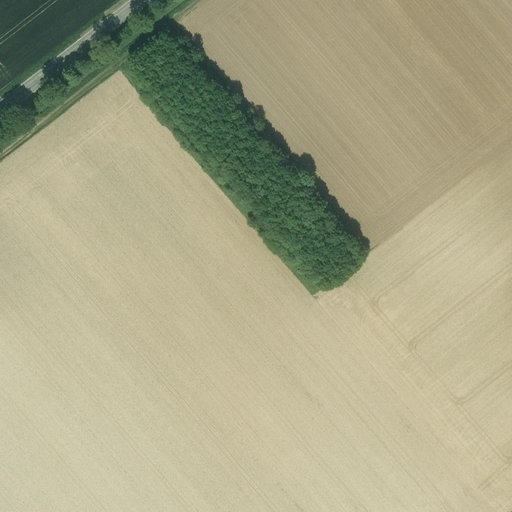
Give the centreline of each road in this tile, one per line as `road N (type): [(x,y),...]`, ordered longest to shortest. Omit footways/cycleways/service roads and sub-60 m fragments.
road 1 (track): [(0,155),(199,0)]
road 2 (secondary): [(0,109),(141,0)]
